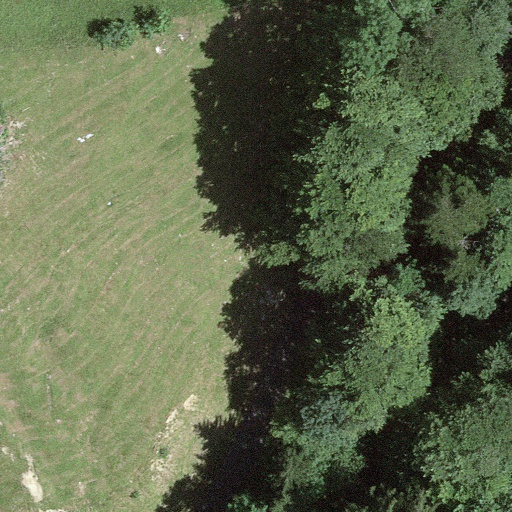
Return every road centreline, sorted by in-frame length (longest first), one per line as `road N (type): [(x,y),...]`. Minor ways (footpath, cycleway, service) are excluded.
road 1 (track): [(206,511),(307,312),(511,30)]
road 2 (track): [(511,295),(351,511)]
